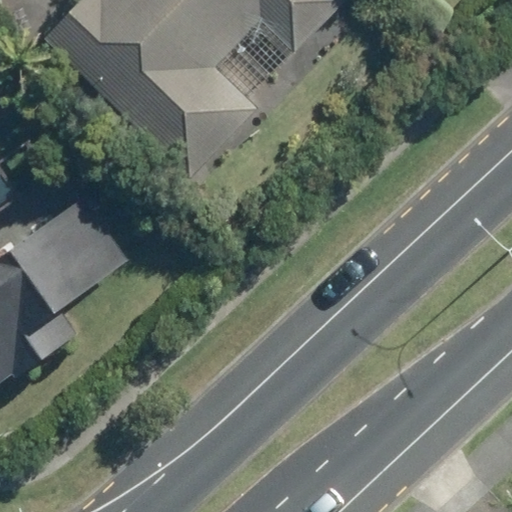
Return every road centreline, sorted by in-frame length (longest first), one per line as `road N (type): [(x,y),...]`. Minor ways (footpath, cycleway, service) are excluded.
road 1 (secondary): [(148,511),(511,172)]
road 2 (secondary): [(511,334),(323,511)]
